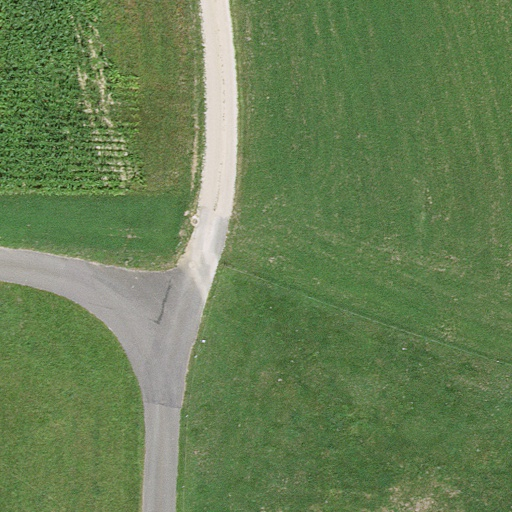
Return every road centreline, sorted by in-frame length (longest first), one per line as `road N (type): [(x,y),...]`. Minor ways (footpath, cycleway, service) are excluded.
road 1 (unclassified): [(162,511),(168,404),(159,313),(42,270),(0,266)]
road 2 (track): [(159,313),(198,281),(220,207),(226,124),(214,0)]
